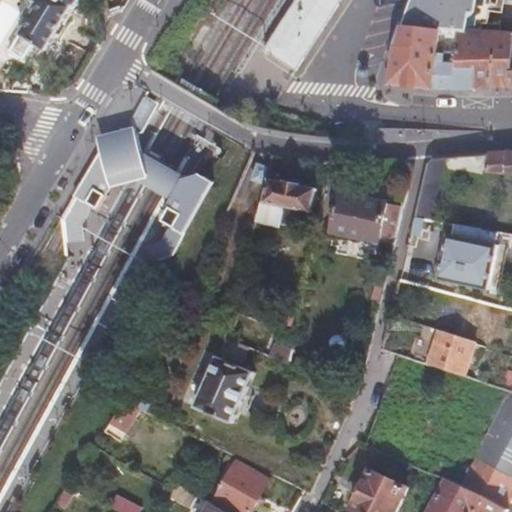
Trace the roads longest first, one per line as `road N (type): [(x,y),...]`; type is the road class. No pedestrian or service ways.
road 1 (residential): [(302,511),(361,386),(415,148)]
road 2 (residential): [(109,65),(138,70),(252,134),(365,152),(415,148)]
road 3 (residential): [(373,0),(343,75),(365,111),(421,120),(511,117)]
road 4 (tertiary): [(62,138),(0,249)]
